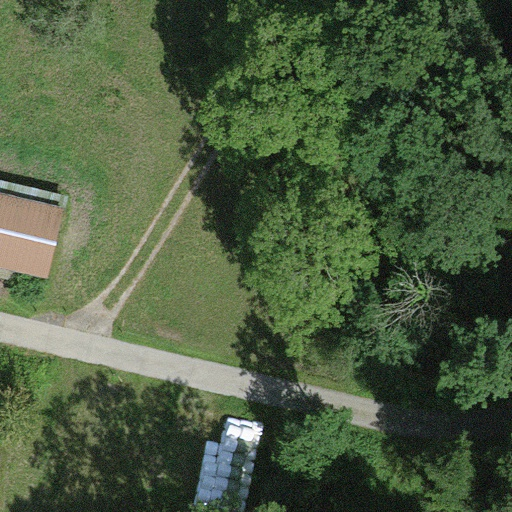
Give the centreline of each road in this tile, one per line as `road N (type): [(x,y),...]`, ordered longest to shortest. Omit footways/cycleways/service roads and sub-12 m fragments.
road 1 (unclassified): [(0,327),(404,422),(475,426),(511,418)]
road 2 (track): [(78,344),(328,0)]
